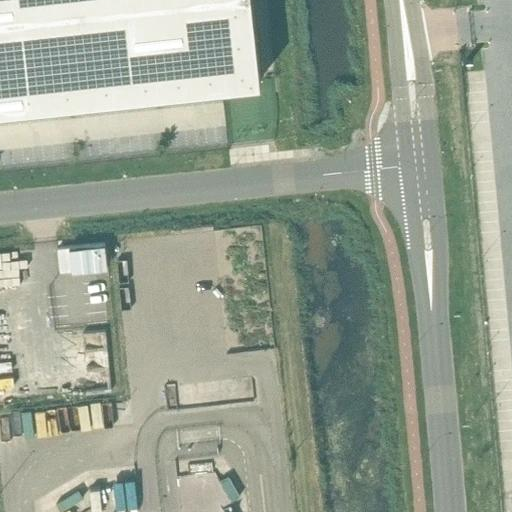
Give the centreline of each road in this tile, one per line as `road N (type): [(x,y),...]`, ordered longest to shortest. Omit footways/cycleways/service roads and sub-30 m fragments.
road 1 (unclassified): [(0,209),(407,167)]
road 2 (unclassified): [(431,297),(449,511)]
road 3 (unclassified): [(432,164),(423,93),(403,28)]
road 4 (unclassified): [(403,28),(407,167)]
road 5 (unclassified): [(431,297),(438,244),(432,164)]
road 6 (unclassified): [(407,167),(431,297)]
